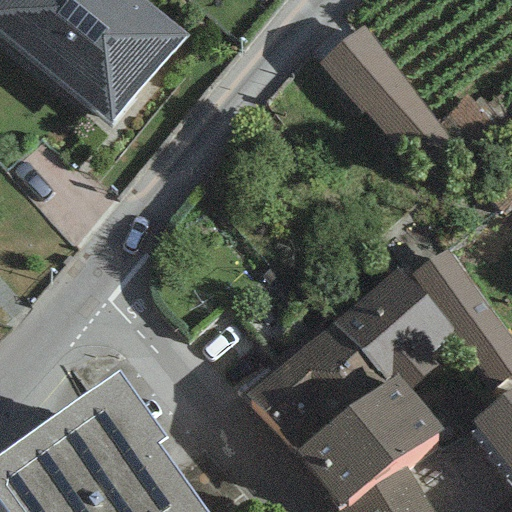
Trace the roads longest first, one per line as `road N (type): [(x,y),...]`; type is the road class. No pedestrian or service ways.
road 1 (residential): [(351,0),(88,280)]
road 2 (residential): [(88,280),(283,511)]
road 3 (residential): [(88,280),(0,373)]
